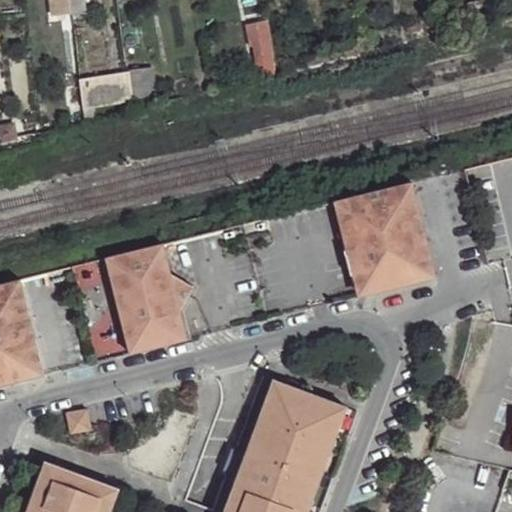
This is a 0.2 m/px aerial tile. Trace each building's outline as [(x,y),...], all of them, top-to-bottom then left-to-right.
[(247,23),(251,75),(273,73),(269,21),(247,23)] [(160,96),(156,64),(125,69),(129,100),(160,96)] [(129,100),(125,69),(82,75),(87,124),(99,121),(99,118),(98,106),(121,103),(121,101),(124,101),(126,101),(129,100)] [(19,136),(17,123),(3,123),(4,138),(19,136)] [(439,277),(412,182),(338,203),(352,250),(349,251),(356,276),(358,275),(361,287),(368,285),(371,296),(439,277)] [(165,244),(108,259),(132,353),(188,339),(181,310),(195,287),(179,278),(173,280),(165,244)] [(21,279),(0,284),(0,386),(45,375),(21,279)] [(320,459),(326,461),(336,434),(337,435),(348,406),(275,379),(265,407),(267,407),(247,460),(251,461),(241,488),(235,485),(225,511),(300,511),(301,511),(306,511),(316,486),(311,484),(320,459)] [(89,407),(69,412),(73,432),(93,427),(89,407)] [(326,461),(320,459),(311,484),(316,486),(326,461)] [(110,511),(119,489),(47,461),(27,511),(110,511)]
